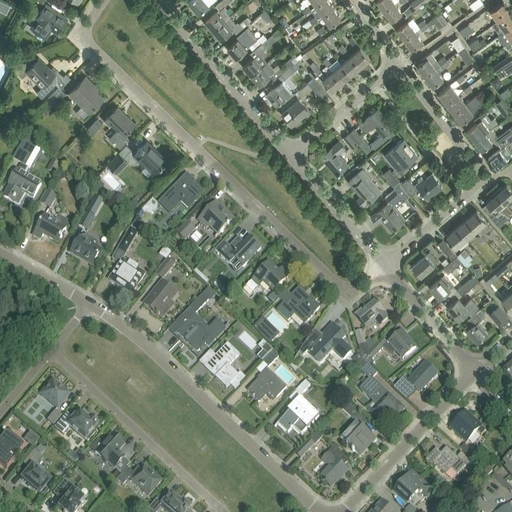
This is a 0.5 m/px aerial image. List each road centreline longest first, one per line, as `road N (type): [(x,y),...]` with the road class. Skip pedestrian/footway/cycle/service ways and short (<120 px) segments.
road 1 (residential): [(384,267),(347,291),(196,147),(82,36),(105,0)]
road 2 (residential): [(320,511),(90,304)]
road 3 (residential): [(384,267),(481,178),(479,163),(403,66)]
road 4 (residential): [(50,353),(221,511)]
road 5 (residential): [(287,154),(160,0)]
road 6 (residential): [(341,511),(476,376)]
road 7 (residential): [(384,267),(287,154)]
road 8 (residential): [(287,154),(403,66)]
road 9 (residential): [(476,376),(384,267)]
